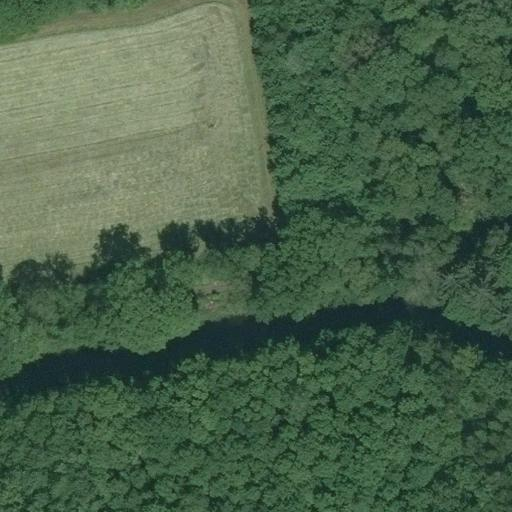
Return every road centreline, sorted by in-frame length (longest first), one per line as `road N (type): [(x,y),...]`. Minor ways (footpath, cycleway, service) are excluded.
road 1 (track): [(511,379),(445,343),(377,328),(0,405)]
road 2 (track): [(451,237),(0,330)]
